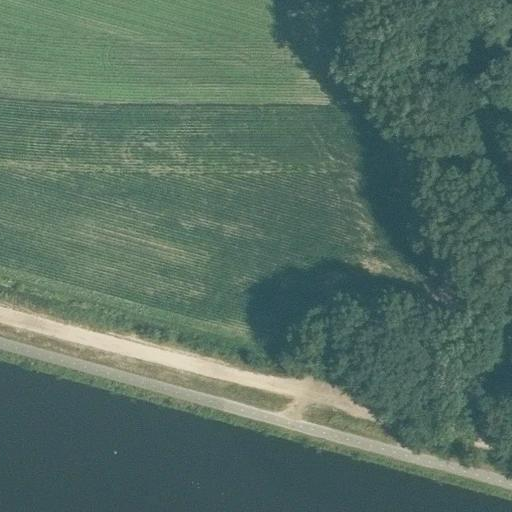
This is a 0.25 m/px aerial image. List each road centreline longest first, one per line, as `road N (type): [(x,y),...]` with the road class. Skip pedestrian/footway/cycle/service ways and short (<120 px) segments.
road 1 (track): [(511,450),(0,314)]
road 2 (track): [(511,285),(356,354),(299,392)]
